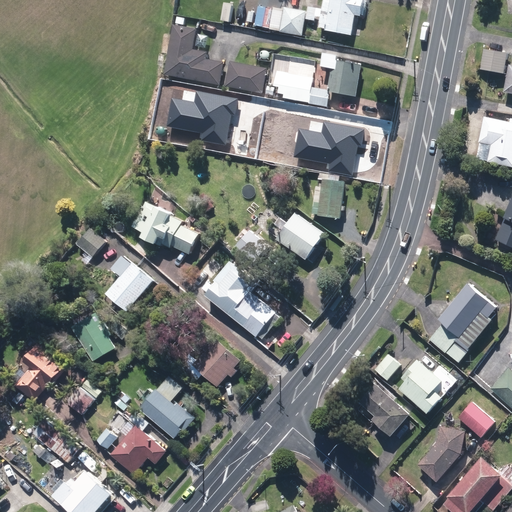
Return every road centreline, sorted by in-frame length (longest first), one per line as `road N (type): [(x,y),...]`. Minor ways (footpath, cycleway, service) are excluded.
road 1 (secondary): [(279,416),(393,260),(414,202),(452,0)]
road 2 (residential): [(387,511),(279,416)]
road 3 (secondary): [(194,511),(279,416)]
